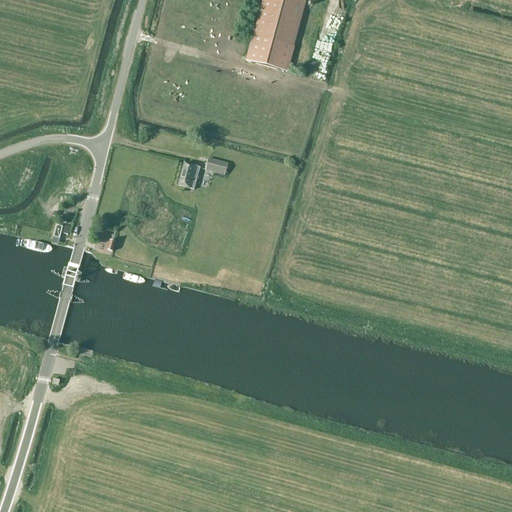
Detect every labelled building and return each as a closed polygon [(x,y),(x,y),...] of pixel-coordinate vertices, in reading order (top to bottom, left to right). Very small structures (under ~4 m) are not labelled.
[(305,0),(262,0),(245,62),(286,73),(305,0)] [(221,154),(219,162),(208,159),(204,170),(224,176),(227,164),(229,156),(221,154)] [(208,199),(214,176),(198,172),(200,168),(184,164),(177,186),(193,190),(194,186),(204,189),(202,197),(208,199)] [(61,228),(56,226),(52,238),(58,239),(61,228)] [(82,273),(63,268),(60,278),(79,283),(82,273)] [(72,296),(60,292),(58,299),(70,303),(72,296)]
